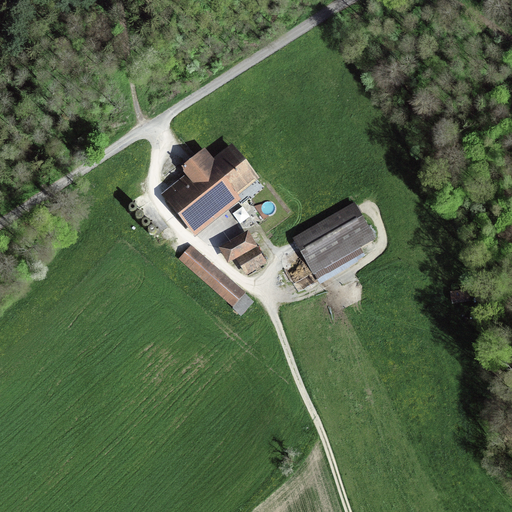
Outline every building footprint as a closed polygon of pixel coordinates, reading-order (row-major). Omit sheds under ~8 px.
[(195,182),(171,202),(191,227),(236,191),(253,177),(233,152),(215,166),(203,151),(183,167),(195,182)] [(128,208),(129,210),(131,212),(134,212),(136,211),(138,208),(137,205),(135,204),(132,203),(130,205),(128,208)] [(376,238),(355,203),(293,239),(313,274),(314,274),(320,284),(359,262),(358,260),(365,256),(360,247),(376,238)] [(135,214),(136,217),(138,219),(141,219),(143,218),(144,215),(144,212),(141,210),(139,210),(136,212),(135,214)] [(143,221),(143,223),(146,225),(148,225),(151,224),(152,221),(151,219),(149,217),(146,217),(144,218),(143,221)] [(150,227),(150,230),(153,232),(155,232),(158,230),(159,228),(158,225),(156,223),(153,223),(151,225),(150,227)] [(264,263),(248,234),(222,248),(229,261),(236,257),(246,273),(264,263)] [(241,312),(251,301),(191,248),(181,259),(241,312)] [(452,304),(469,302),(467,289),(450,291),(452,304)]
